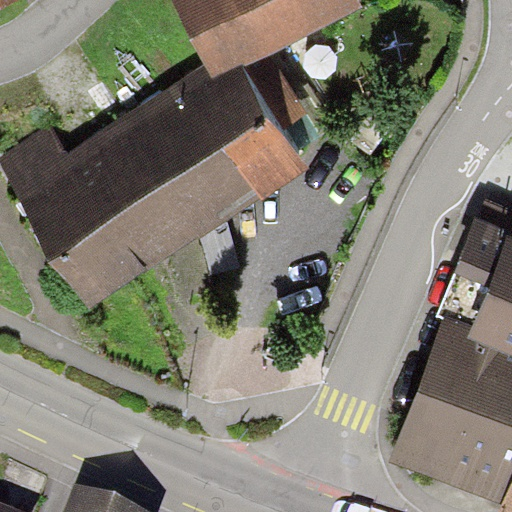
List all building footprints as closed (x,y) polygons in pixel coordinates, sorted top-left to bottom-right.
[(191,0),(215,47),(313,0),(191,0)] [(243,48),(21,180),(81,279),(126,252),(303,149),(269,91),(243,48)] [(453,236),(482,246),(494,210),(466,200),(453,236)] [(482,246),(463,300),(511,316),(511,216),(494,210),(482,246)] [(460,465),(508,481),(511,469),(511,331),(449,311),(404,446),(460,465)] [(68,488),(61,511),(134,511),(135,507),(68,488)]
